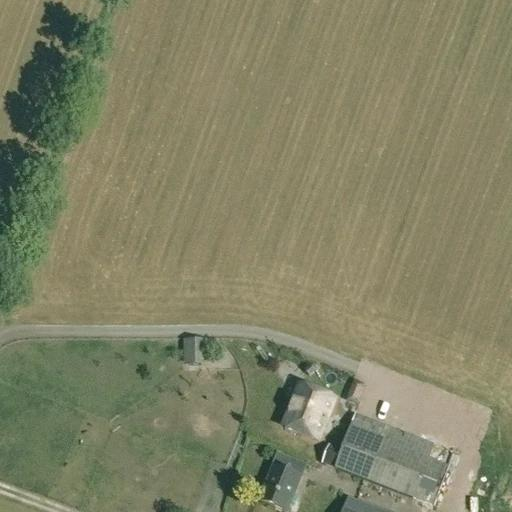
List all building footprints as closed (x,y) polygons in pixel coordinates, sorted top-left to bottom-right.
[(343,407),(368,416),(375,395),(352,385),(343,407)] [(334,399),(300,387),(285,429),(319,441),(334,399)] [(343,410),(338,422),(335,430),(322,465),(413,500),(435,445),(343,410)] [(283,511),(288,511),(301,478),(273,468),(260,503),(283,511)] [(381,511),(349,500),(343,511),(381,511)]
